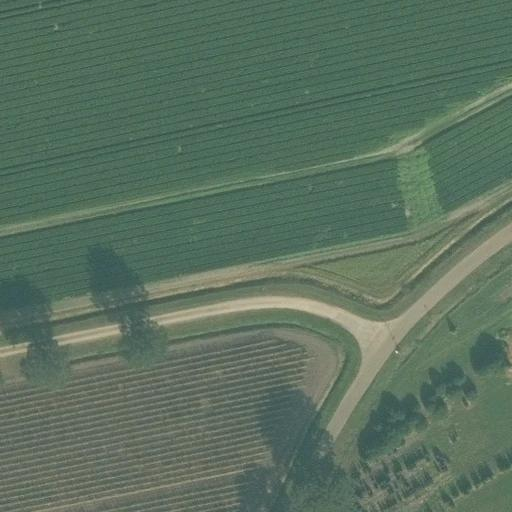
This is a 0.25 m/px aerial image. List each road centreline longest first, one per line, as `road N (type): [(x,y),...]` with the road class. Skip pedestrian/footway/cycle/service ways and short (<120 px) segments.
road 1 (track): [(0,354),(275,303),(312,308),(382,343)]
road 2 (unclassified): [(297,511),(382,343),(511,236)]
